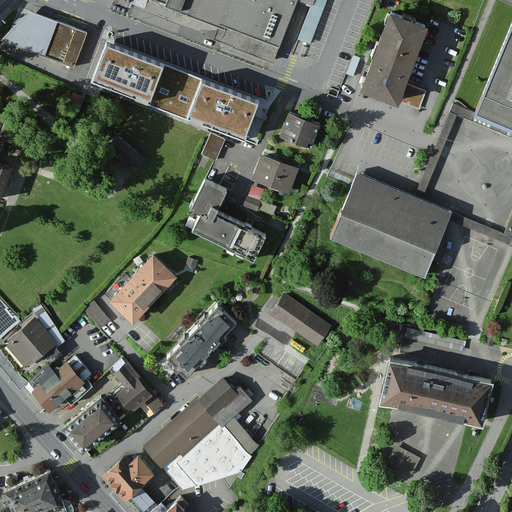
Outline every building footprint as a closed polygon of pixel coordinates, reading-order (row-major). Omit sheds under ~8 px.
[(144,0),(145,1),(277,50),(295,0),(311,0),(312,0),(311,0),(144,0)] [(428,18),(391,4),(360,83),(398,97),(428,18)] [(76,71),(89,36),(59,24),(31,13),(1,41),(46,59),(76,71)] [(511,17),(475,109),(511,123),(511,17)] [(96,59),(89,79),(186,116),(193,97),(203,70),(106,33),(96,59)] [(229,111),(252,120),(261,99),(237,90),(229,111)] [(278,136),(309,149),(319,124),(288,111),(278,136)] [(231,119),(215,113),(210,126),(226,132),(231,119)] [(29,134),(3,124),(0,133),(0,139),(24,148),(29,134)] [(201,155),(216,160),(224,140),(209,134),(201,155)] [(105,148),(134,173),(145,160),(116,135),(105,148)] [(0,195),(13,160),(0,155),(0,195)] [(249,181),(285,196),(296,171),(260,156),(249,181)] [(341,206),(330,233),(425,273),(436,247),(452,208),(357,168),(341,206)] [(214,217),(225,193),(204,182),(190,211),(199,215),(191,233),(250,261),(260,239),(214,217)] [(483,219),(478,225),(489,233),(493,227),(483,219)] [(151,258),(108,305),(132,328),(176,280),(151,258)] [(271,311),(317,344),(330,325),(284,292),(271,311)] [(0,299),(0,340),(21,324),(0,299)] [(84,309),(101,324),(110,315),(94,299),(84,309)] [(216,307),(168,359),(189,378),(213,352),(237,325),(216,307)] [(36,319),(0,349),(27,381),(49,364),(62,352),(36,319)] [(493,376),(389,353),(379,398),(483,421),(493,376)] [(49,364),(27,381),(28,383),(32,389),(41,400),(53,414),(88,387),(68,362),(55,372),(50,366),(49,364)] [(151,415),(164,404),(128,363),(114,375),(127,388),(116,398),(132,416),(144,406),(151,415)] [(234,391),(224,379),(198,402),(144,447),(163,469),(180,490),(241,471),(261,446),(235,420),(253,402),(239,386),(234,391)] [(99,402),(64,429),(73,440),(82,451),(116,423),(99,402)] [(395,442),(384,467),(409,478),(420,452),(395,442)] [(124,454),(101,473),(107,479),(113,486),(123,498),(146,479),(154,472),(137,453),(130,460),(124,454)] [(47,474),(4,491),(13,511),(63,511),(59,503),(47,474)] [(187,511),(176,499),(161,511),(187,511)]
